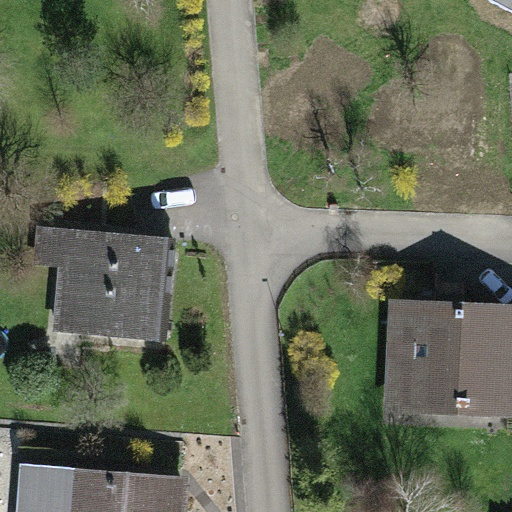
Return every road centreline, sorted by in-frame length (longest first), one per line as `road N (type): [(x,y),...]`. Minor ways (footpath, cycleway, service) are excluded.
road 1 (residential): [(273,511),(253,244)]
road 2 (residential): [(511,251),(253,244)]
road 3 (residential): [(253,244),(223,0)]
